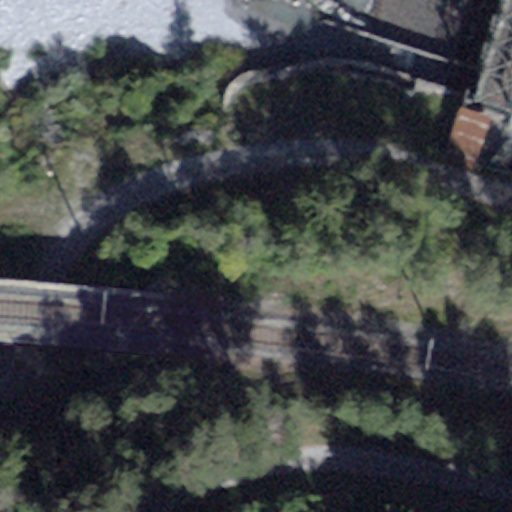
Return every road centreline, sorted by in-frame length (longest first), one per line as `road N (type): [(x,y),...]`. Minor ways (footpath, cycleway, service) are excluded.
road 1 (track): [(0,383),(70,249),(110,203),(188,170),(290,155)]
road 2 (track): [(511,476),(290,444),(258,448),(129,511)]
road 3 (track): [(511,207),(290,155)]
